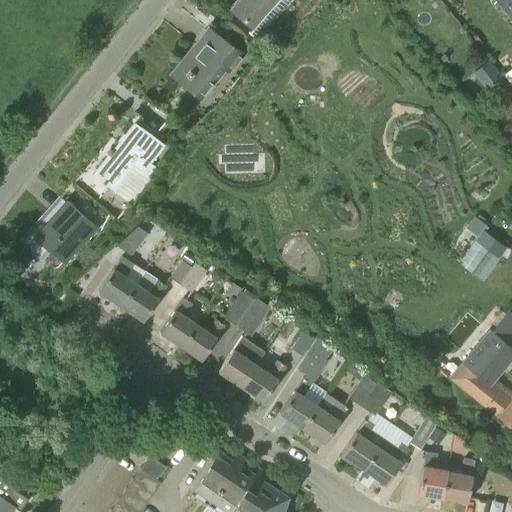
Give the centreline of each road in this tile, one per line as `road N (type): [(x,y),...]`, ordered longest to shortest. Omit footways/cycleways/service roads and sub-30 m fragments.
road 1 (unclassified): [(0,201),(161,0)]
road 2 (residential): [(345,492),(156,364)]
road 3 (residential): [(56,511),(156,364)]
